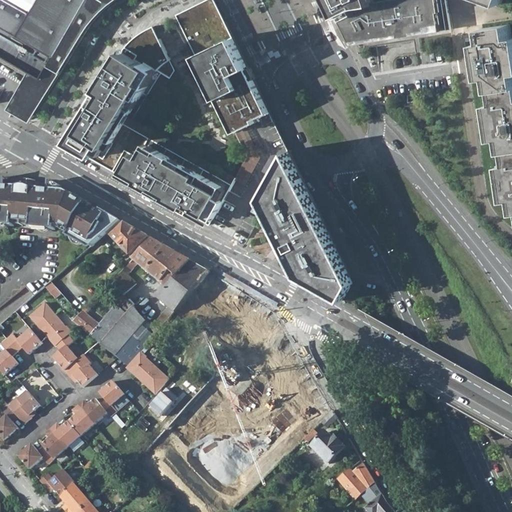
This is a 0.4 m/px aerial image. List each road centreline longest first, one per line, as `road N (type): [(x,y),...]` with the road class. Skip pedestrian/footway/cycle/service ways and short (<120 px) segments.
road 1 (primary): [(336,165),(338,184),(384,254),(502,511)]
road 2 (secondary): [(90,183),(316,317)]
road 3 (secondary): [(320,303),(90,183)]
road 4 (unknown): [(313,330),(272,336),(246,361),(241,383),(270,418),(273,435),(223,488)]
road 5 (secondary): [(316,317),(511,428)]
road 6 (secondary): [(511,411),(320,303)]
road 7 (residential): [(316,317),(314,350),(407,511)]
road 8 (secondary): [(511,282),(377,126)]
road 9 (secondary): [(375,147),(402,164),(511,298)]
road 10 (residential): [(158,0),(122,26),(41,154)]
